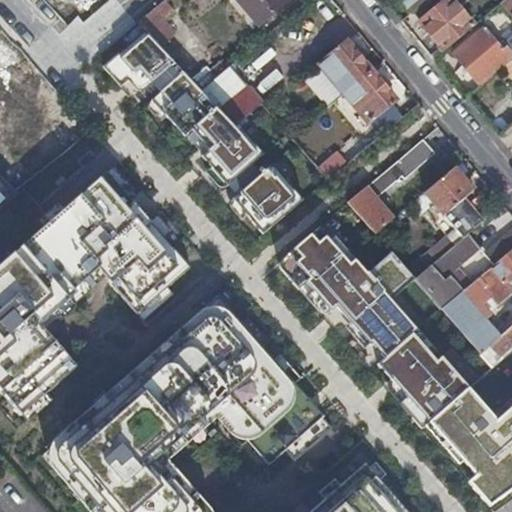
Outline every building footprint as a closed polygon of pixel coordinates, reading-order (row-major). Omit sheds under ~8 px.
[(126,0),(121,6),(125,10),(131,5),(126,0)] [(238,0),(259,24),(287,0),(238,0)] [(399,0),(411,13),(412,12),(426,0),(399,0)] [(444,0),(442,2),(440,0),(426,0),(412,12),(420,22),(419,23),(443,51),(474,26),(453,0),(444,0)] [(511,0),(504,0),(501,3),(511,15),(511,35),(504,43),(502,41),(498,44),(484,28),(453,54),(478,85),(495,71),(496,72),(511,58),(511,0)] [(145,31),(158,45),(173,33),(162,21),(172,12),(162,1),(137,23),(145,31)] [(103,67),(121,87),(135,75),(146,88),(174,63),(158,45),(145,31),(103,67)] [(307,87),(327,110),(344,95),(372,71),(350,45),(322,69),(324,72),(307,87)] [(236,196),(265,171),(261,166),(257,169),(252,164),(264,154),(237,124),(234,127),(200,91),(174,63),(146,88),(155,98),(151,101),(184,137),(191,131),(209,150),(201,157),(236,196)] [(200,91),(234,127),(237,124),(261,105),(228,67),(200,91)] [(368,123),(380,136),(397,122),(385,108),(396,100),(372,71),(344,95),(368,123)] [(347,203),(375,234),(392,220),(374,199),(402,176),(403,177),(434,151),(424,139),(347,203)] [(233,199),(263,234),(304,200),(272,164),(265,171),(236,196),(233,199)] [(454,168),(423,194),(432,205),(428,209),(438,220),(434,223),(446,237),(454,230),(462,239),(467,235),(484,221),(465,198),(473,191),(454,168)] [(0,266),(0,388),(23,414),(78,366),(39,322),(98,269),(137,313),(189,267),(107,173),(0,266)] [(340,251),(319,227),(282,258),(281,260),(280,263),(280,266),(281,269),(299,289),(306,282),(340,251)] [(511,230),(484,254),(467,235),(462,239),(429,268),(415,279),(441,309),(459,294),(486,271),(511,249),(511,230)] [(441,309),(464,335),(494,308),(511,294),(503,284),(511,276),(511,249),(486,271),(459,294),(441,309)] [(384,358),(413,334),(418,329),(392,300),(415,279),(406,270),(391,252),(367,273),(355,258),(350,263),(340,251),(306,282),(331,311),(336,307),(370,345),(371,343),(384,358)] [(406,270),(415,279),(429,268),(420,257),(406,270)] [(269,464),(324,416),(219,298),(196,317),(200,322),(184,336),(180,331),(166,343),(171,348),(86,423),(82,418),(49,446),(104,511),(204,511),(159,458),(219,405),(269,464)] [(511,350),(511,311),(503,319),(494,308),(464,335),(492,367),(511,350)] [(384,358),(378,364),(406,397),(399,403),(421,429),(463,393),(469,388),(442,357),(437,361),(413,334),(384,358)] [(463,393),(421,429),(491,508),(511,489),(511,409),(493,427),(463,393)] [(408,511),(365,464),(311,511),(408,511)]
